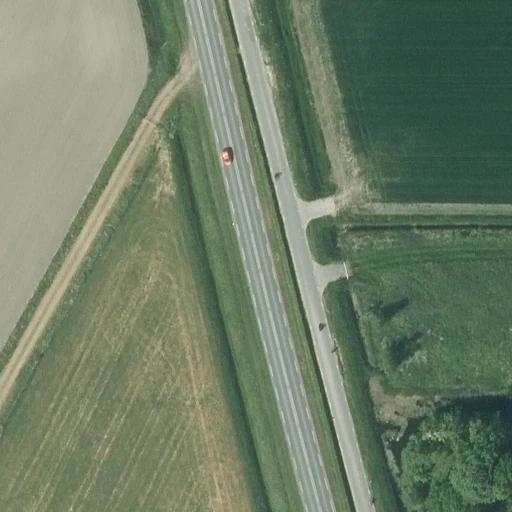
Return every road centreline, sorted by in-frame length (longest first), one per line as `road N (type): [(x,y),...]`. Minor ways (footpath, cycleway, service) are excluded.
road 1 (unclassified): [(366,511),(238,0)]
road 2 (primary): [(320,511),(198,0)]
road 3 (track): [(0,394),(167,86)]
